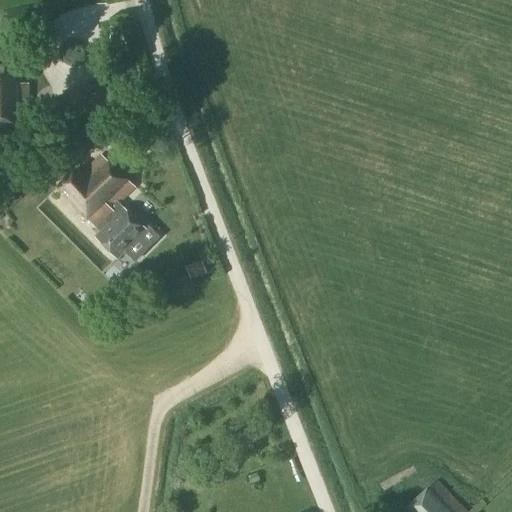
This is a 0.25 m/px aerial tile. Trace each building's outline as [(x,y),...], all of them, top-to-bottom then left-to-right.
[(0,125),(27,126),(27,70),(0,69),(0,125)] [(62,125),(115,107),(107,81),(53,98),(62,125)] [(100,114),(79,130),(97,153),(118,136),(100,114)] [(135,189),(104,155),(83,174),(79,169),(58,188),(87,220),(100,233),(94,238),(114,260),(136,240),(145,251),(156,241),(146,230),(143,232),(123,210),(121,212),(116,206),(135,189)] [(464,511),(437,482),(403,511),(464,511)]
